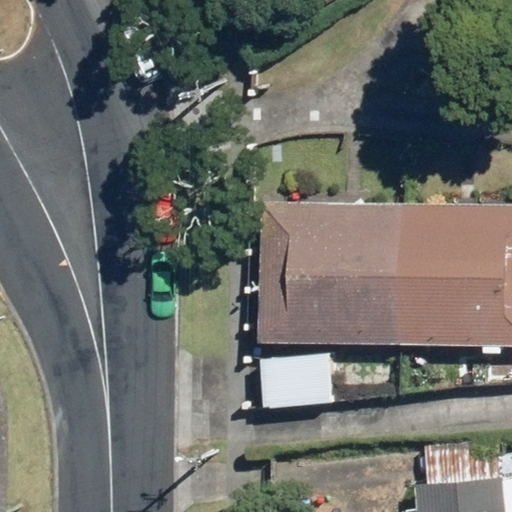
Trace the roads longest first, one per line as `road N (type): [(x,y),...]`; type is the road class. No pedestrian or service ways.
road 1 (residential): [(81,0),(121,129),(135,253),(134,344),(111,433)]
road 2 (residential): [(111,433),(0,207)]
